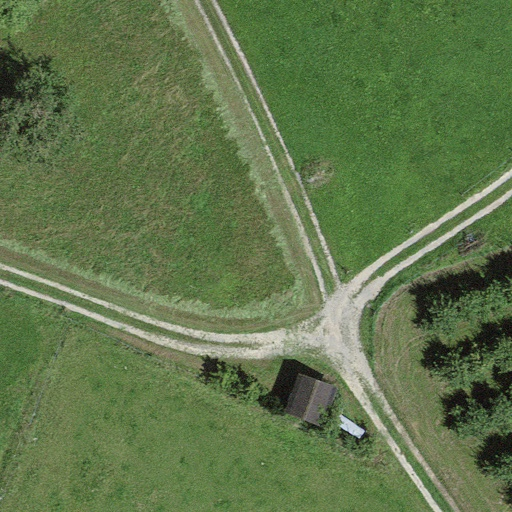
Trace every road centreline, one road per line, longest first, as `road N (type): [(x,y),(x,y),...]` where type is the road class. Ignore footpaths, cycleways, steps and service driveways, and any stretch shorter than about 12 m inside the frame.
road 1 (track): [(203,0),(269,134),(330,291),(338,335)]
road 2 (track): [(338,335),(277,347),(199,345),(0,276)]
road 3 (track): [(338,335),(369,282),(511,184)]
road 4 (track): [(447,511),(338,335)]
